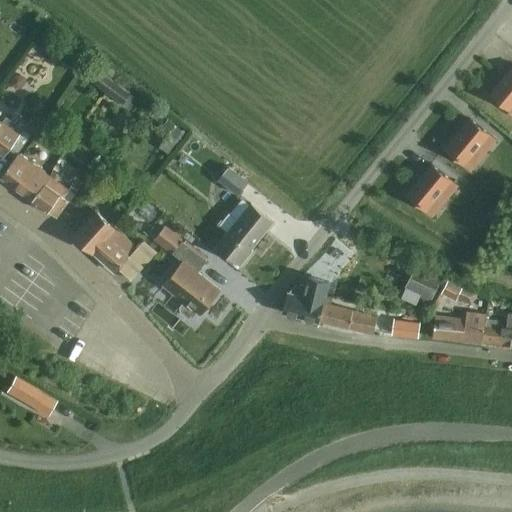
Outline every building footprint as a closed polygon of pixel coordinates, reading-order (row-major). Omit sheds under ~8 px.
[(57,37),(49,50),(66,59),(73,46),(57,37)] [(510,110),(511,107),(511,66),(490,93),(510,110)] [(37,68),(24,84),(37,94),(50,79),(37,68)] [(100,74),(93,84),(108,95),(116,86),(100,74)] [(131,97),(116,86),(108,95),(124,107),(131,97)] [(0,155),(4,158),(24,131),(6,117),(0,125),(0,124),(0,117),(1,116),(0,114),(0,155)] [(469,118),(457,132),(444,148),(465,164),(479,147),(485,152),(495,139),(469,118)] [(32,201),(50,177),(19,154),(2,177),(32,201)] [(431,164),(419,178),(406,194),(426,210),(440,193),(446,198),(457,185),(431,164)] [(236,193),(246,181),(227,167),(218,179),(236,193)] [(32,201),(55,218),(67,201),(69,202),(77,191),(70,187),(68,190),(50,177),(32,201)] [(494,202),(506,213),(511,205),(511,196),(504,190),(494,202)] [(496,225),(506,213),(494,202),(484,215),(496,225)] [(249,250),(272,221),(249,203),(215,246),(240,266),(251,252),(249,250)] [(120,220),(142,239),(155,224),(133,205),(120,220)] [(114,271),(118,266),(128,255),(136,247),(96,211),(74,235),(114,271)] [(142,239),(136,247),(128,255),(118,266),(132,279),(156,251),(142,239)] [(197,273),(207,262),(183,241),(172,253),(182,262),(163,285),(182,302),(178,306),(179,311),(186,317),(191,317),(195,312),(199,315),(219,291),(197,273)] [(431,296),(440,278),(416,266),(407,283),(431,296)] [(288,294),(283,314),(320,323),(325,302),(330,281),(310,277),(308,287),(297,284),(288,294)] [(487,312),(491,300),(482,297),(478,308),(487,312)] [(377,316),(325,302),(320,323),(372,335),(377,316)] [(485,325),(483,343),(511,346),(511,309),(506,309),(505,315),(511,316),(511,322),(496,319),(497,315),(487,313),(486,315),(485,325)] [(483,343),(485,325),(486,315),(467,313),(466,321),(436,317),(433,338),(483,343)] [(415,323),(389,321),(388,335),(414,337),(415,323)]
